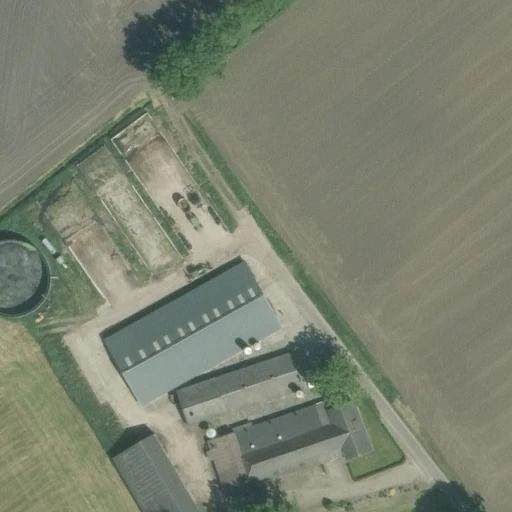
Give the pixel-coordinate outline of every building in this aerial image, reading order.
[(0,313),(5,316),(14,317),(25,316),(36,310),(46,299),(49,291),(51,278),(48,266),(42,256),(31,247),(22,244),(11,243),(3,245),(0,245),(0,313)] [(106,342),(141,405),(282,327),(247,263),(106,342)] [(178,393),(190,428),(305,389),(293,354),(178,393)] [(306,468),(346,453),(331,411),(327,402),(235,436),(252,482),(253,483),(265,479),(266,481),(306,466),(306,468)] [(346,453),(349,459),(372,451),(354,403),(331,411),(346,453)] [(214,461),(225,492),(252,482),(234,432),(208,441),(211,451),(207,453),(210,462),(214,461)] [(156,435),(113,460),(125,479),(167,454),(156,435)] [(200,511),(192,496),(165,511),(200,511)]
